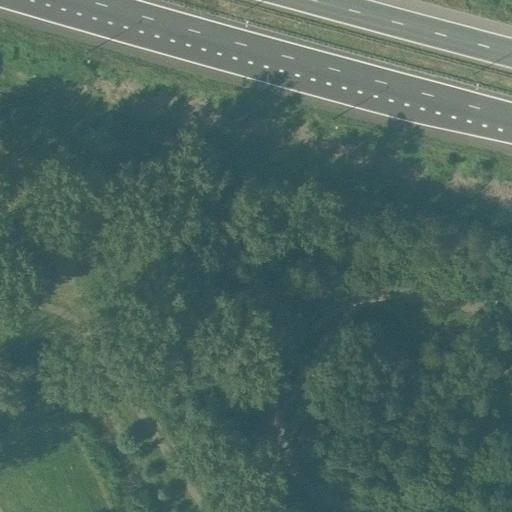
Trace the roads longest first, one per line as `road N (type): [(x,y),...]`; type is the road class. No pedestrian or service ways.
road 1 (motorway): [(85,0),(511,117)]
road 2 (motorway): [(511,53),(305,0)]
